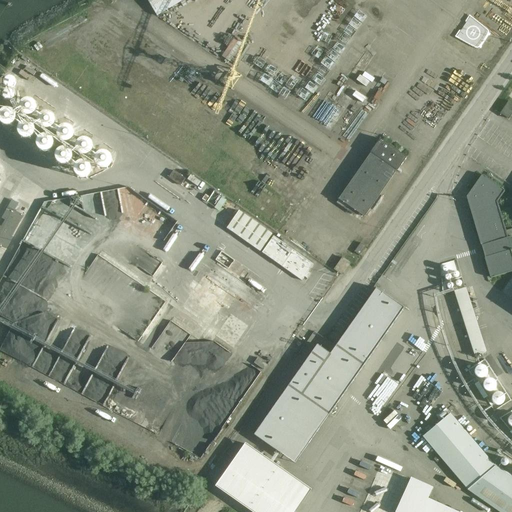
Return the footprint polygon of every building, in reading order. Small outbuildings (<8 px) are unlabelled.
[(146,0),(157,17),(184,0),(146,0)] [(500,114),(508,120),(511,114),(511,103),(508,101),(500,114)] [(370,153),(338,199),(364,217),(396,171),(397,171),(406,157),(380,139),(370,153)] [(185,179),(173,171),(168,178),(180,186),(185,179)] [(511,228),(506,231),(497,202),(505,192),(504,191),(482,175),(466,197),(490,278),(490,277),(491,278),(511,271),(511,252),(511,250),(511,240),(511,237),(511,236),(511,228)] [(0,247),(1,248),(2,247),(5,248),(23,216),(8,207),(2,218),(7,221),(3,228),(0,226),(0,247)] [(226,228),(260,252),(272,234),(238,211),(226,228)] [(308,273),(313,265),(273,237),(261,253),(301,281),(304,278),(307,279),(310,275),(308,273)] [(354,252),(359,256),(366,247),(361,243),(354,252)] [(342,257),(334,270),(342,276),(351,264),(342,257)] [(231,271),(219,263),(208,280),(204,277),(182,309),(206,326),(222,302),(229,307),(244,286),(236,280),(239,276),(231,270),(231,271)] [(317,345),(254,435),(295,464),(404,308),(376,288),(330,354),(317,345)] [(511,511),(511,478),(495,467),(450,414),(422,437),(467,491),(498,511),(511,511)] [(295,511),(311,490),(247,445),(218,486),(255,511),(295,511)]
